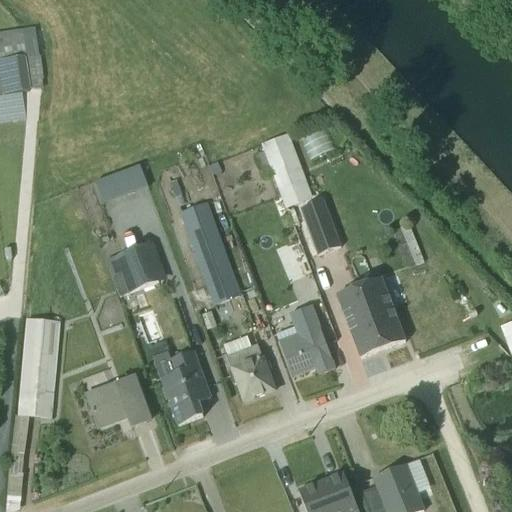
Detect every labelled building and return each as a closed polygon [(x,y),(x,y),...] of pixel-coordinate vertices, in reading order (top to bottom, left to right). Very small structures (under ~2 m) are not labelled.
[(0,35),(0,82),(2,98),(43,91),(33,30),(0,35)] [(300,138),(309,159),(335,148),(326,127),(300,138)] [(261,148),(310,276),(336,266),(288,137),(261,148)] [(203,313),(240,299),(184,145),(157,155),(205,289),(195,292),(203,313)] [(102,207),(147,191),(140,169),(94,185),(102,207)] [(356,182),(353,173),(313,188),(314,191),(310,192),(312,199),(334,191),(334,190),(351,184),(367,229),(376,225),(363,190),(357,191),(354,182),(356,182)] [(331,218),(356,209),(349,188),(324,198),(331,218)] [(408,271),(423,264),(409,228),(393,234),(408,271)] [(246,249),(264,243),(260,232),(242,238),(246,249)] [(36,257),(51,253),(52,255),(62,252),(60,245),(59,245),(59,244),(57,238),(50,240),(52,248),(50,248),(47,238),(38,240),(38,241),(32,243),(36,257)] [(119,300),(165,283),(152,246),(106,264),(119,300)] [(307,299),(316,296),(308,277),(299,280),(307,299)] [(360,363),(400,347),(383,301),(366,308),(366,309),(344,317),(347,326),(346,326),(360,363)] [(104,321),(119,316),(116,306),(101,311),(104,321)] [(317,378),(334,372),(311,309),(289,318),(293,331),(275,337),(292,380),(315,371),(317,378)] [(39,422),(52,423),(52,421),(51,421),(53,404),(56,405),(59,368),(56,368),(60,325),(26,322),(17,419),(16,419),(5,511),(14,511),(20,510),(29,420),(39,421),(39,422)] [(511,325),(501,330),(511,358),(511,325)] [(109,361),(131,354),(123,330),(101,338),(109,361)] [(243,406),(273,394),(267,378),(271,372),(268,364),(265,364),(263,359),(262,360),(256,347),(250,349),(246,339),(223,348),(227,358),(226,358),(231,371),(229,372),(231,377),(229,377),(231,387),(236,385),(243,406)] [(160,383),(178,430),(203,420),(197,407),(210,402),(192,355),(169,363),(167,357),(153,362),(161,382),(160,383)] [(131,430),(149,424),(132,380),(114,387),(109,372),(81,382),(87,397),(86,397),(98,431),(127,420),(131,430)] [(385,511),(421,511),(405,468),(373,481),(385,511)] [(356,511),(342,477),(298,494),(304,511),(356,511)]
